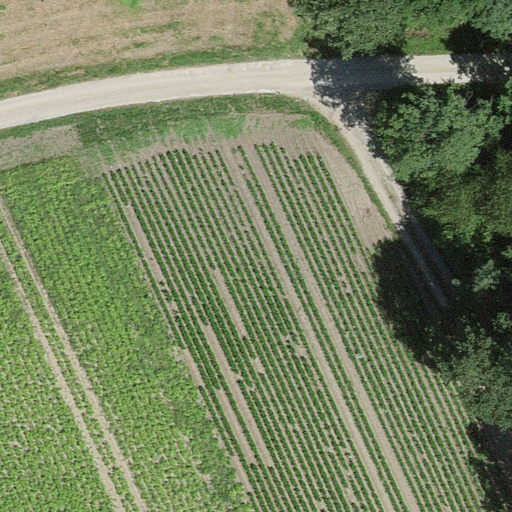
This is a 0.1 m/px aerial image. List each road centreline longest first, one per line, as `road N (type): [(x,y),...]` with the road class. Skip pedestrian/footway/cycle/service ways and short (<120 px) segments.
road 1 (track): [(314,59),(511,393)]
road 2 (track): [(314,59),(0,114)]
road 3 (track): [(511,48),(417,46),(314,59)]
